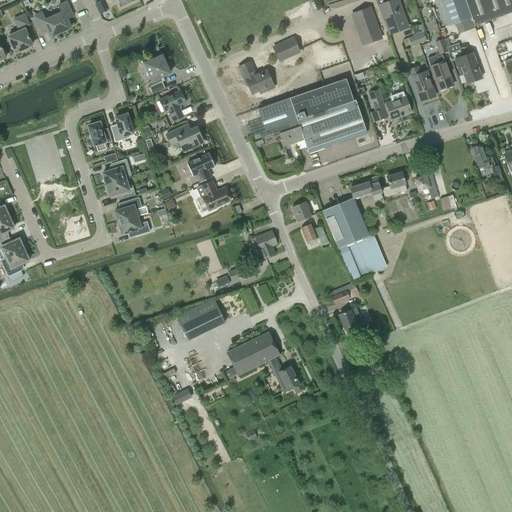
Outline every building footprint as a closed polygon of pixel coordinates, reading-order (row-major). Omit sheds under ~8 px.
[(101,0),(95,3),(100,13),(108,10),(103,0),(101,0)] [(376,0),(379,6),(389,35),(407,28),(397,0),(395,0),(387,3),(385,0),(376,0)] [(462,32),(468,30),(475,27),(474,26),(471,18),(464,0),(443,0),(452,25),(459,22),(462,32)] [(511,0),(464,0),(471,18),(474,26),(511,12),(511,0)] [(43,13),(34,16),(42,33),(48,31),(50,35),(56,32),(57,34),(71,28),(67,19),(73,16),(66,2),(58,6),(61,13),(46,20),(43,13)] [(364,45),(381,39),(370,8),(353,14),(364,45)] [(11,43),(16,53),(32,46),(24,28),(29,25),(24,14),(14,19),(19,32),(15,34),(10,32),(6,41),(11,43)] [(420,25),(412,28),(414,35),(423,32),(420,25)] [(423,33),(414,36),(417,45),(426,41),(423,33)] [(279,60),(299,51),(293,39),(273,48),(279,60)] [(435,43),(438,49),(439,54),(441,53),(447,51),(443,40),(435,43)] [(466,84),(481,78),(472,53),(454,59),(458,69),(461,68),(466,84)] [(148,88),(151,95),(165,89),(162,82),(165,81),(163,77),(170,73),(167,68),(169,67),(166,60),(164,61),(162,55),(156,58),(155,57),(154,56),(152,56),(150,57),(149,58),(149,60),(149,61),(144,64),(151,81),(148,83),(150,87),(148,88)] [(434,56),(427,59),(430,67),(439,90),(453,85),(444,62),(442,56),(437,57),(436,56),(434,56)] [(276,87),(268,68),(265,70),(260,57),(239,65),(250,94),(260,90),(261,93),(276,87)] [(398,67),(395,61),(385,65),(388,71),(398,67)] [(121,79),(130,76),(127,64),(118,67),(121,79)] [(412,77),(421,101),(435,96),(426,72),(419,74),(417,68),(410,70),(413,77),(412,77)] [(289,98),(304,140),(308,154),(325,148),(323,143),(365,129),(355,101),(353,101),(346,79),(289,98)] [(406,97),(385,104),(383,105),(378,90),(369,93),(375,111),(371,113),(374,122),(387,118),(386,115),(389,114),(391,119),(411,112),(406,97)] [(168,110),(173,121),(183,117),(178,106),(185,102),(180,91),(159,100),(164,112),(168,110)] [(290,144),(304,140),(289,98),(258,109),(265,131),(277,127),(281,140),(288,138),(290,144)] [(129,121),(127,114),(115,118),(118,126),(117,128),(111,130),(115,142),(129,138),(130,136),(129,134),(133,133),(131,128),(132,127),(133,126),(132,121),(130,120),(129,121)] [(112,141),(107,128),(102,130),(99,122),(88,126),(94,145),(96,145),(98,151),(107,148),(106,144),(112,141)] [(185,126),(166,135),(171,145),(176,143),(180,150),(182,150),(183,152),(202,143),(199,138),(201,138),(196,127),(187,131),(185,126)] [(152,135),(149,127),(142,130),(146,138),(152,135)] [(482,145),(471,149),(477,165),(478,168),(484,166),(484,168),(489,167),(487,161),(488,161),(482,145)] [(106,164),(117,160),(115,154),(115,153),(104,157),(106,164)] [(209,153),(187,163),(193,176),(196,175),(200,182),(211,177),(207,170),(215,166),(209,153)] [(106,184),(125,179),(131,177),(126,160),(111,164),(112,167),(110,171),(103,173),(104,179),(103,180),(104,183),(106,184)] [(499,173),(497,166),(490,168),(493,175),(499,173)] [(389,186),(382,189),(384,198),(407,191),(405,184),(401,172),(386,177),(389,186)] [(430,199),(438,197),(431,174),(414,179),(418,191),(427,188),(430,199)] [(377,181),(376,177),(367,180),(368,183),(350,188),(353,198),(371,193),(372,195),(381,193),(377,181)] [(119,199),(134,195),(132,186),(130,185),(127,186),(125,179),(106,184),(106,185),(105,187),(106,190),(108,190),(110,196),(117,194),(119,199)] [(202,186),(206,196),(203,198),(208,211),(230,201),(225,188),(216,192),(212,182),(202,186)] [(160,192),(163,198),(169,196),(166,189),(160,192)] [(443,211),(455,208),(452,195),(440,199),(443,211)] [(117,220),(118,223),(139,216),(137,209),(141,208),(138,198),(123,202),(125,208),(114,211),(115,214),(114,215),(115,219),(117,220)] [(347,201),(322,211),(352,282),(384,268),(370,235),(369,235),(363,221),(356,205),(354,198),(347,201)] [(174,208),(170,201),(165,203),(168,211),(174,208)] [(433,201),(427,203),(429,210),(435,208),(433,201)] [(297,222),(311,216),(305,202),(291,208),(297,222)] [(237,215),(242,213),(238,205),(234,207),(237,215)] [(0,221),(11,216),(8,210),(6,210),(4,206),(0,207),(0,221)] [(0,240),(6,238),(3,233),(14,228),(12,224),(13,221),(11,216),(0,221),(0,240)] [(141,223),(139,216),(118,223),(119,225),(118,227),(119,231),(121,232),(121,234),(133,231),(135,236),(150,232),(147,222),(141,223)] [(328,243),(321,226),(314,229),(311,223),(300,228),(306,243),(318,238),(321,246),(328,243)] [(271,246),(277,244),(272,232),(251,239),(254,248),(258,246),(260,250),(264,258),(274,254),(271,246)] [(6,238),(0,240),(0,260),(26,249),(23,243),(21,243),(19,239),(8,243),(6,238)] [(26,249),(0,260),(8,277),(15,274),(21,271),(18,265),(29,260),(27,256),(28,254),(26,249)] [(232,282),(244,277),(240,268),(229,272),(232,282)] [(15,274),(8,277),(10,282),(17,279),(23,276),(21,271),(15,274)] [(215,283),(217,289),(229,284),(227,278),(215,283)] [(353,283),(329,293),(331,297),(334,305),(350,298),(347,290),(355,287),(353,283)] [(213,299),(176,316),(188,340),(224,322),(213,299)] [(358,333),(365,330),(356,308),(350,311),(350,310),(339,315),(345,329),(348,337),(354,334),(355,337),(359,336),(358,333)] [(226,380),(219,384),(220,388),(235,381),(233,377),(238,375),(268,360),(274,374),(278,372),(287,390),(293,387),(297,393),(305,389),(296,371),(293,372),(290,366),(282,370),(275,357),(279,355),(268,332),(227,352),(234,367),(223,373),(226,380)] [(173,369),(163,374),(165,378),(175,373),(173,369)] [(179,401),(190,395),(187,389),(171,397),(175,405),(180,403),(179,401)] [(257,439),(253,431),(244,435),(248,443),(257,439)]
